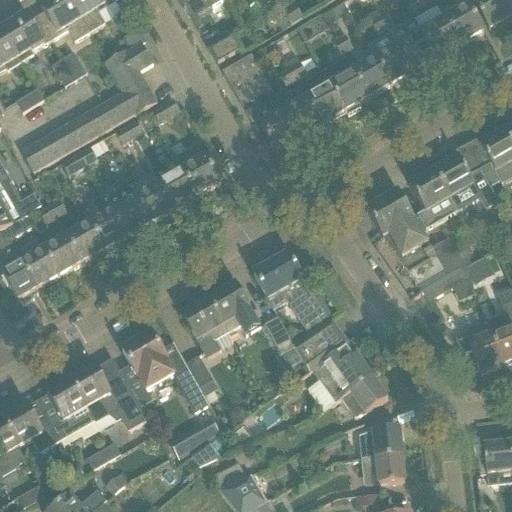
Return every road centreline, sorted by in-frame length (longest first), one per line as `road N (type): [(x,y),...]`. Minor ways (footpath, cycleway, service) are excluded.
road 1 (residential): [(7,376),(279,223)]
road 2 (residential): [(279,223),(148,0)]
road 3 (residential): [(310,208),(439,385),(449,417)]
road 4 (residential): [(310,208),(511,88)]
